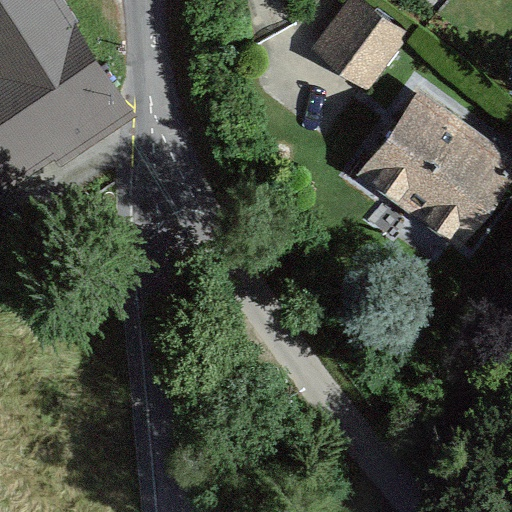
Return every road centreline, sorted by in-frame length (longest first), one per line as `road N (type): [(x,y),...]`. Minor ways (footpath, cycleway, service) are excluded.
road 1 (residential): [(163,173),(333,412),(425,511)]
road 2 (residential): [(163,173),(182,511)]
road 3 (residential): [(154,0),(163,173)]
